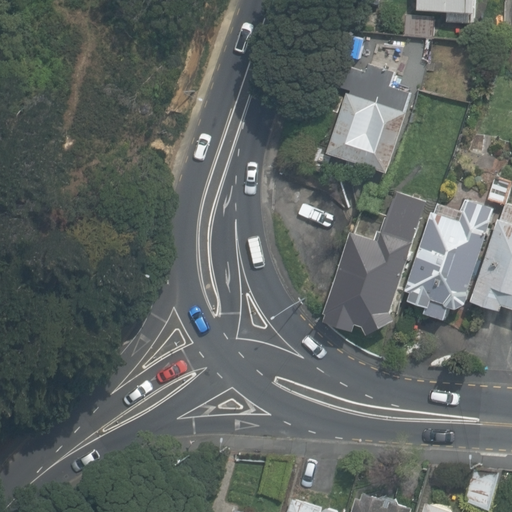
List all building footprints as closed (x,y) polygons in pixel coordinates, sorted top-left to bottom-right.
[(450,20),(474,22),(475,10),(479,11),(479,0),(423,0),(423,7),(451,9),(450,20)] [(407,34),(437,37),(438,16),(408,13),(407,34)] [(365,162),(390,170),(410,110),(407,110),(413,92),(368,77),(369,71),(351,65),(345,85),(355,89),(354,92),(350,91),(331,151),(349,156),(347,162),(364,168),(365,162)] [(492,196),(508,201),(511,190),(511,159),(505,157),(504,159),(492,196)] [(364,204),(380,209),(386,190),(371,185),(364,204)] [(369,324),(373,331),(400,318),(395,308),(429,200),(399,190),(398,197),(395,196),(384,230),(381,229),(378,237),(354,230),(329,310),(331,311),(329,318),(358,327),(359,321),(369,324)] [(435,312),(448,316),(452,303),(460,306),(470,301),(473,291),(470,288),(496,207),(470,198),(463,220),(434,211),(410,288),(415,289),(413,298),(430,303),(428,310),(435,312)] [(507,302),(511,303),(511,202),(509,202),(504,218),(502,217),(476,298),(505,307),(507,302)] [(262,492),(282,497),(294,455),(273,454),(262,492)] [(468,499),(493,507),(504,469),(477,467),(468,499)] [(355,511),(416,511),(415,511),(417,505),(367,490),(365,497),(360,496),(355,511)] [(341,511),(339,508),(330,506),(324,510),(322,509),(323,506),(296,498),(291,511),(341,511)] [(426,511),(464,511),(430,501),(426,511)]
